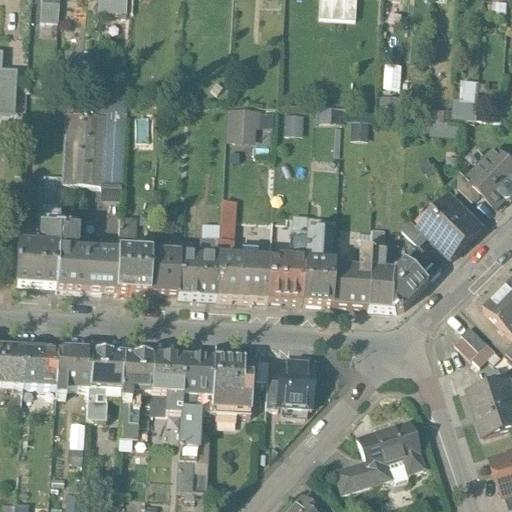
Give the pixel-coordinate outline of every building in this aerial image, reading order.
[(38,0),(37,30),(57,31),(59,0),(38,0)] [(126,18),(126,0),(96,0),(96,18),(126,18)] [(0,115),(14,116),(16,78),(1,77),(2,58),(0,57),(0,115)] [(453,104),(454,121),(475,120),(473,103),(453,104)] [(65,111),(60,193),(121,197),(127,107),(93,104),(92,112),(65,111)] [(225,115),(223,151),(255,153),(256,135),(273,136),(274,121),(258,120),(259,117),(225,115)] [(339,116),(315,115),(315,129),(339,130),(339,116)] [(302,122),(283,120),(281,142),(300,143),(302,122)] [(367,127),(350,127),(349,147),(366,147),(367,127)] [(511,173),(496,157),(470,183),(476,188),(473,192),(495,214),(502,206),(505,207),(508,207),(511,206),(511,204),(511,173)] [(481,236),(449,203),(432,220),(436,224),(423,237),(419,233),(418,234),(428,244),(451,267),(481,236)] [(45,254),(17,252),(14,295),(54,297),(58,236),(59,222),(41,221),(40,246),(45,249),(45,254)] [(149,261),(129,260),(129,248),(134,248),(135,226),(119,225),(115,301),(147,302),(149,261)] [(418,234),(409,225),(403,232),(403,237),(419,253),(420,252),(428,244),(418,234)] [(103,262),(68,260),(68,256),(75,253),(76,237),(58,236),(54,297),(101,300),(103,262)] [(323,267),(322,275),(314,274),(319,270),(321,240),(306,239),(306,240),(305,250),(302,311),(330,313),(332,273),(333,267),(323,267)] [(267,270),(225,268),(231,264),(232,248),(219,247),(217,267),(215,306),(265,309),(267,273),(267,270)] [(296,271),(276,270),(276,273),(267,273),(265,309),(302,311),(305,250),(290,249),(290,261),(296,271)] [(442,274),(420,252),(419,253),(407,265),(430,287),(442,274)] [(398,277),(382,276),(383,258),(369,258),(369,263),(368,275),(366,315),(395,317),(398,277)] [(160,262),(149,261),(147,302),(177,304),(179,265),(179,263),(160,262)] [(208,267),(179,265),(177,304),(215,306),(217,267),(208,267)] [(430,287),(407,265),(405,266),(402,276),(398,277),(395,317),(405,314),(430,287)] [(368,275),(332,273),(330,313),(366,315),(368,275)] [(511,291),(510,290),(484,318),(511,345),(511,291)] [(486,349),(469,332),(461,340),(462,342),(477,357),(486,349)] [(462,342),(454,350),(468,366),(477,357),(462,342)] [(486,349),(470,365),(478,374),(494,357),(486,349)] [(23,355),(0,354),(0,393),(21,394),(23,355)] [(56,357),(23,355),(21,394),(54,396),(56,357)] [(89,359),(56,357),(54,396),(53,405),(63,406),(65,397),(87,398),(89,359)] [(122,361),(89,359),(87,398),(85,430),(103,432),(105,400),(120,400),(122,361)] [(152,363),(122,361),(120,400),(118,441),(135,442),(138,401),(150,402),(152,363)] [(182,364),(152,363),(150,402),(172,403),(163,411),(163,423),(178,424),(182,364)] [(212,366),(182,364),(178,424),(173,501),(189,502),(190,478),(193,478),(197,421),(209,422),(212,366)] [(243,368),(212,366),(209,422),(248,424),(251,384),(242,383),(243,368)] [(313,372),(279,370),(276,415),(310,416),(313,372)] [(504,385),(466,398),(483,444),(511,434),(511,401),(510,402),(504,385)] [(407,430),(356,447),(364,472),(332,482),(340,505),(388,488),(394,491),(405,488),(408,483),(408,482),(423,477),(407,430)] [(511,458),(491,466),(503,504),(505,503),(511,500),(511,458)] [(312,511),(303,503),(294,511),(312,511)]
